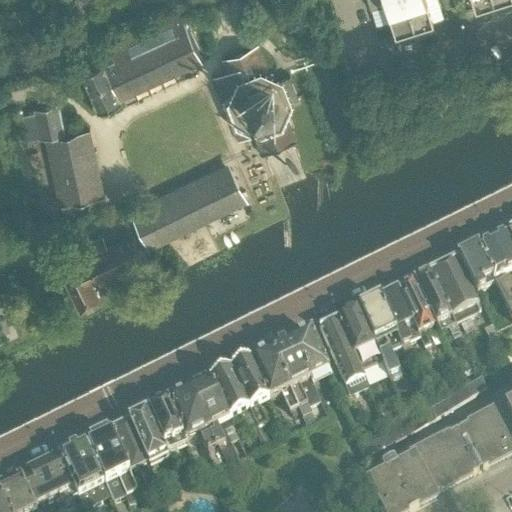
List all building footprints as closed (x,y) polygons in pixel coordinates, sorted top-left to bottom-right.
[(76,0),(79,9),(92,5),(90,0),(76,0)] [(371,2),(369,5),(370,10),(382,7),(380,2),(376,0),(371,2)] [(404,0),(383,0),(395,34),(414,28),(404,0)] [(425,0),(404,0),(414,28),(433,22),(425,0)] [(493,0),(472,0),(475,9),(494,2),(493,0)] [(21,27),(30,26),(26,10),(17,12),(21,27)] [(102,55),(105,63),(119,91),(132,84),(134,87),(142,83),(140,81),(146,78),(147,81),(155,77),(154,74),(160,71),(161,76),(170,72),(168,68),(173,65),(175,68),(183,65),(182,62),(187,59),(188,62),(196,58),(195,55),(198,54),(182,19),(102,55)] [(295,141),(272,84),(257,45),(223,58),(228,71),(214,77),(239,141),(253,135),(261,155),(295,141)] [(119,91),(105,63),(81,74),(98,111),(120,101),(115,92),(119,91)] [(58,103),(33,108),(33,109),(34,113),(21,115),(27,140),(39,138),(39,139),(65,133),(58,103)] [(60,156),(69,202),(93,197),(83,151),(60,156)] [(231,167),(139,209),(155,243),(204,221),(247,201),(231,167)] [(102,237),(80,248),(97,283),(144,260),(132,235),(107,247),(102,237)] [(507,238),(492,245),(511,285),(511,247),(507,237),(506,237),(507,238)] [(477,253),(495,289),(496,289),(511,322),(511,285),(492,245),(477,253)] [(97,283),(80,248),(55,260),(80,312),(101,302),(92,285),(97,283)] [(495,289),(477,253),(475,250),(463,256),(464,259),(459,261),(477,297),(495,289)] [(456,263),(429,276),(455,329),(478,317),(477,314),(481,313),(456,263)] [(448,332),(453,343),(461,339),(455,329),(429,276),(414,284),(440,336),(448,332)] [(411,285),(397,292),(425,349),(430,347),(423,334),(433,330),(411,285)] [(385,298),(378,301),(399,344),(402,350),(420,342),(424,350),(425,349),(397,292),(395,293),(393,290),(384,295),(385,298)] [(358,311),(379,358),(391,383),(401,379),(387,348),(399,344),(378,301),(358,311)] [(358,311),(338,321),(359,367),(379,358),(358,311)] [(364,381),(359,367),(338,321),(319,331),(348,396),(352,394),(354,399),(368,393),(364,381)] [(503,350),(495,336),(491,328),(484,332),(495,354),(503,350)] [(311,335),(292,344),(310,384),(329,375),(311,335)] [(276,352),(271,355),(298,412),(308,431),(309,431),(309,430),(316,427),(309,412),(321,406),(315,394),(310,384),(292,344),(285,348),(284,347),(276,351),(276,352)] [(256,362),(251,365),(270,404),(281,399),(290,416),(298,412),(271,355),(264,358),(264,357),(256,361),(256,362)] [(251,365),(230,375),(266,450),(271,448),(262,430),(266,428),(258,410),(270,404),(251,365)] [(230,375),(209,385),(228,425),(240,419),(249,437),(254,434),(263,452),(266,450),(230,375)] [(480,380),(464,391),(470,402),(486,391),(480,380)] [(209,385),(189,396),(225,472),(227,471),(235,467),(237,466),(239,465),(229,446),(237,442),(228,425),(209,385)] [(464,391),(449,400),(455,411),(470,402),(464,391)] [(168,406),(166,407),(166,408),(168,408),(185,446),(199,440),(207,457),(208,457),(218,476),(225,472),(189,396),(182,399),(174,402),(174,403),(167,406),(168,406)] [(455,411),(449,400),(430,412),(436,423),(455,411)] [(166,407),(148,415),(167,459),(186,450),(185,446),(168,408),(166,408),(166,407)] [(511,409),(509,411),(506,407),(460,431),(460,432),(456,434),(456,433),(409,458),(412,462),(396,471),(393,465),(382,471),(385,476),(367,486),(381,511),(422,511),(437,504),(434,499),(478,476),(478,475),(482,473),(482,474),(511,458),(511,409)] [(148,415),(129,425),(150,472),(169,463),(167,459),(148,415)] [(387,434),(392,446),(393,447),(413,436),(405,417),(384,428),(387,434)] [(111,434),(109,435),(129,478),(139,474),(146,489),(156,485),(150,472),(129,425),(124,427),(125,427),(111,434)] [(392,446),(387,434),(370,441),(368,438),(358,442),(366,461),(392,446)] [(109,435),(86,446),(110,502),(112,506),(125,501),(128,509),(140,504),(129,478),(109,435)] [(86,446),(59,460),(77,500),(83,511),(89,511),(110,502),(86,446)] [(30,474),(29,479),(42,506),(58,498),(62,507),(77,500),(59,460),(30,474)] [(29,479),(20,483),(33,510),(42,506),(29,479)] [(0,511),(33,511),(33,510),(20,483),(17,484),(14,482),(8,485),(8,488),(0,491),(0,511)]
